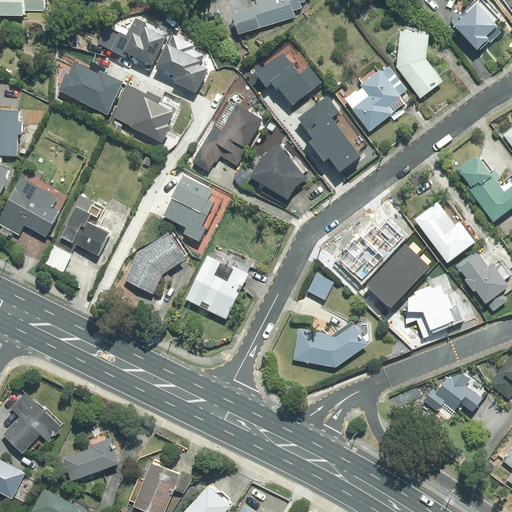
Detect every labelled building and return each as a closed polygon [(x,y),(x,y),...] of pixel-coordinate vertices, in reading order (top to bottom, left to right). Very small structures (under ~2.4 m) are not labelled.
[(0,0),(0,30),(6,31),(6,13),(43,14),(43,0),(0,0)] [(230,18),(235,33),(295,16),(294,10),(305,7),(302,0),(254,0),(258,10),(230,18)] [(496,17),(481,0),(453,25),(476,52),(500,30),(494,23),(498,20),(496,17)] [(428,36),(399,35),(397,70),(419,100),(443,82),(426,60),(428,36)] [(390,114),(394,120),(404,112),(401,108),(406,104),(401,97),(408,93),(390,66),(344,98),(367,130),(390,114)] [(220,130),(214,126),(193,162),(211,172),(219,158),(236,168),(263,122),(234,105),(220,130)] [(15,113),(0,112),(0,154),(18,155),(18,137),(22,138),(22,124),(15,124),(15,113)] [(308,124),(294,136),(321,167),(356,137),(340,118),(319,136),(308,124)] [(511,128),(503,135),(511,146),(511,128)] [(285,205),(310,175),(294,159),(291,163),(274,146),(249,177),(265,186),(261,190),(285,205)] [(466,188),(491,223),(511,207),(511,175),(498,185),(476,155),(457,169),(469,186),(466,188)] [(14,173),(0,166),(0,195),(2,196),(14,173)] [(58,198),(22,178),(0,219),(0,231),(16,241),(26,223),(49,236),(62,212),(53,207),(58,198)] [(453,225),(437,203),(414,220),(446,265),(475,244),(458,221),(453,225)] [(179,227),(169,235),(138,251),(125,283),(154,294),(167,273),(187,259),(185,256),(191,252),(184,242),(187,240),(179,227)] [(384,256),(363,281),(386,302),(419,264),(416,261),(416,233),(384,233),(384,256)] [(92,264),(55,248),(45,269),(83,286),(92,264)] [(218,260),(206,255),(185,302),(227,320),(252,265),(222,252),(218,260)] [(498,260),(487,268),(477,256),(459,270),(484,303),(488,301),(495,310),(508,300),(502,293),(509,288),(504,281),(510,276),(498,260)] [(334,283),(316,274),(307,291),(326,300),(334,283)] [(407,301),(405,325),(419,320),(425,336),(464,321),(458,302),(450,305),(447,297),(445,298),(441,287),(432,290),(430,287),(412,293),(414,299),(407,301)] [(329,338),(298,331),(294,361),(338,368),(368,345),(351,321),(329,338)] [(511,354),(489,386),(509,401),(511,396),(511,354)] [(471,381),(463,375),(440,378),(423,399),(438,411),(443,405),(454,414),(461,405),(472,414),(484,400),(467,386),(471,381)] [(63,430),(27,394),(12,408),(20,417),(3,434),(23,455),(41,436),(49,444),(63,430)] [(137,423),(115,433),(128,461),(150,452),(137,423)] [(511,430),(509,429),(487,457),(511,476),(511,430)] [(65,459),(73,481),(120,465),(111,439),(91,446),(92,450),(65,459)] [(0,460),(0,492),(15,500),(28,476),(0,460)] [(143,479),(139,477),(130,500),(135,501),(132,509),(140,511),(167,511),(181,476),(149,464),(143,479)] [(227,511),(231,508),(209,486),(183,511),(227,511)] [(67,499),(44,488),(33,511),(89,511),(92,507),(69,495),(67,499)]
